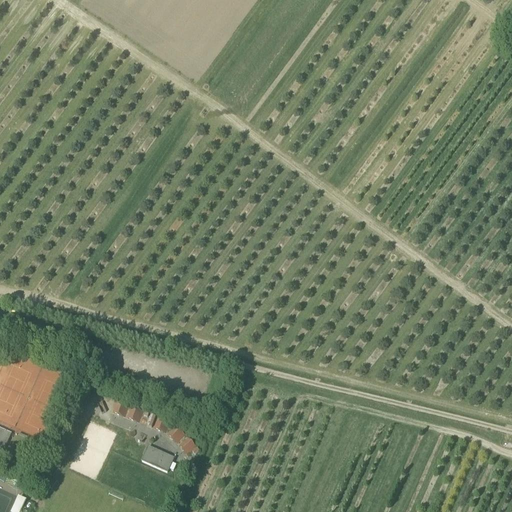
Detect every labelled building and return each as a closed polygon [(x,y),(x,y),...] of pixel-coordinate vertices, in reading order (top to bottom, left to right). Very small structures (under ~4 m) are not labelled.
[(112,414),(125,418),(129,407),(116,402),(112,414)] [(126,419),(139,424),(143,413),(130,408),(126,419)] [(147,427),(151,429),(156,418),(151,416),(147,427)] [(153,429),(166,435),(170,423),(157,418),(153,429)] [(0,448),(4,450),(12,433),(0,427),(0,448)] [(167,435),(177,445),(185,436),(175,427),(167,435)] [(178,446),(187,457),(196,449),(187,438),(178,446)] [(141,463),(167,474),(169,470),(171,464),(173,460),(148,448),(141,463)] [(21,511),(26,502),(18,499),(11,511),(21,511)]
